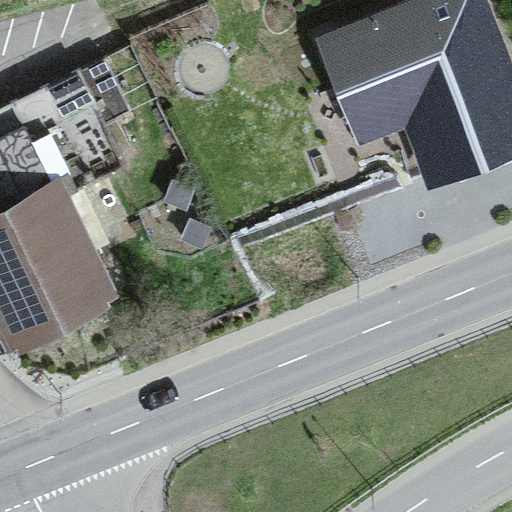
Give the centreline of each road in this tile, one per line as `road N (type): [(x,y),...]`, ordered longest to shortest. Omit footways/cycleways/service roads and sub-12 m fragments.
road 1 (secondary): [(7,473),(511,272)]
road 2 (secondary): [(409,511),(511,450)]
